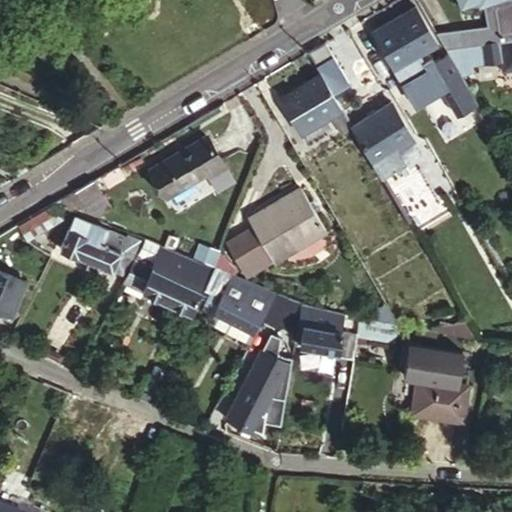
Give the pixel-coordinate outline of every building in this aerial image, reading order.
[(439,34),(445,46),(455,63),(462,75),(477,72),(476,66),(508,61),(509,68),(511,67),(511,0),(460,0),(464,8),(485,1),(489,25),(439,34)] [(452,86),(439,64),(429,70),(420,55),(438,45),(417,8),(375,32),(415,101),(422,104),(452,86)] [(436,51),(440,48),(438,45),(420,55),(429,70),(439,64),(446,60),(443,54),(439,56),(436,51)] [(455,63),(445,46),(440,48),(436,51),(439,56),(443,54),(446,60),(451,66),(455,63)] [(317,66),(322,74),(335,97),(353,87),(336,56),(335,56),(334,56),(317,66)] [(335,97),(322,74),(285,97),(304,130),(320,121),(342,109),(335,97)] [(394,103),(353,126),(383,177),(391,173),(396,181),(403,176),(399,168),(390,153),(406,143),(414,138),(394,103)] [(342,109),(320,121),(332,139),(353,126),(342,109)] [(474,158),(496,145),(476,112),(439,133),(464,177),(479,168),(474,158)] [(225,165),(208,138),(154,171),(170,197),(225,165)] [(390,153),(399,168),(415,158),(406,143),(390,153)] [(505,161),(496,145),(474,158),(479,168),(464,177),(468,183),(505,161)] [(114,206),(96,178),(77,189),(88,208),(102,213),(114,206)] [(324,233),(299,190),(248,221),(254,232),(231,246),(249,277),(324,233)] [(54,203),(18,224),(28,241),(63,219),(54,203)] [(127,241),(76,219),(58,251),(126,278),(139,243),(129,238),(127,241)] [(165,272),(137,261),(125,284),(192,311),(200,290),(197,289),(203,271),(189,265),(191,258),(174,250),(165,272)] [(26,279),(0,269),(0,306),(14,312),(26,279)] [(254,335),(278,293),(258,285),(256,289),(232,280),(214,313),(254,335)] [(346,314),(302,303),(299,320),(306,322),(301,342),(338,349),(346,314)] [(254,335),(214,313),(211,318),(251,341),(254,335)] [(359,332),(362,318),(346,314),(338,349),(336,356),(354,359),(358,337),(359,332)] [(398,326),(362,318),(359,332),(358,337),(395,344),(399,327),(398,326)] [(263,416),(270,419),(295,361),(256,343),(224,416),(257,431),(263,416)] [(462,422),(468,388),(458,386),(463,356),(409,347),(404,378),(418,380),(412,415),(462,422)] [(158,406),(175,375),(155,367),(139,396),(158,406)] [(91,400),(74,393),(69,406),(67,405),(35,481),(54,489),(91,400)] [(356,449),(361,425),(345,422),(340,447),(356,449)] [(121,428),(108,423),(97,447),(110,452),(121,428)] [(156,486),(153,495),(139,491),(133,508),(145,511),(160,511),(168,490),(156,486)] [(113,511),(116,506),(81,491),(77,501),(103,511),(113,511)] [(29,511),(0,500),(0,511),(29,511)]
